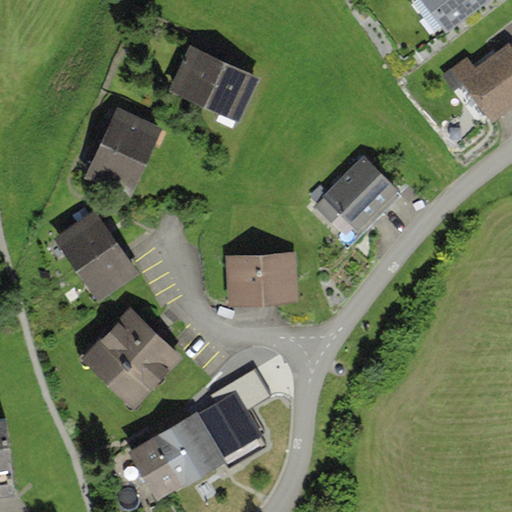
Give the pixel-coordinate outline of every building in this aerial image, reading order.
[(491,3),(488,0),(418,0),(445,36),(491,3)] [(225,54),(191,39),(171,83),(206,99),(225,54)] [(468,61),(442,79),(454,95),(464,88),(491,126),(511,110),(511,52),(509,49),(476,72),(468,61)] [(261,70),(225,54),(206,99),(241,114),(261,70)] [(118,101),(102,135),(148,156),(164,123),(118,101)] [(148,156),(102,135),(84,173),(130,194),(148,156)] [(399,188),(365,155),(315,204),(331,220),(341,210),(359,228),(399,188)] [(55,231),(76,260),(114,232),(93,203),(55,231)] [(140,267),(114,232),(76,260),(101,296),(140,267)] [(295,250),(227,253),(230,296),(297,293),(295,250)] [(158,326),(130,299),(82,349),(136,401),(184,351),(158,326)] [(222,462),(194,412),(127,449),(155,500),(222,462)] [(0,492),(9,491),(2,421),(0,420),(0,492)] [(159,511),(182,511),(178,497),(157,504),(159,511)]
